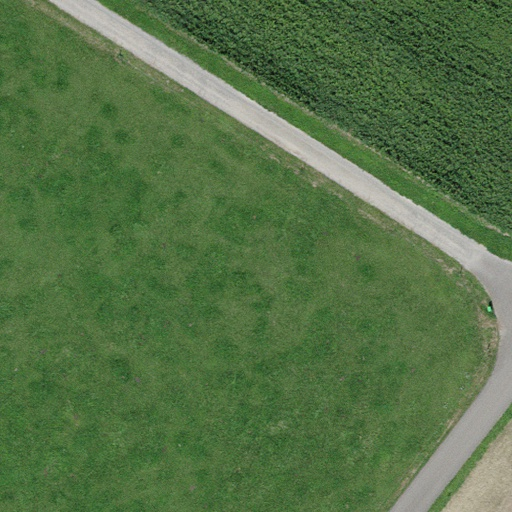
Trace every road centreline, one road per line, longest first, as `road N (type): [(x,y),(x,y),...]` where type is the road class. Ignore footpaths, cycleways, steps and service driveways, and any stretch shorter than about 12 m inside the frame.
road 1 (track): [(71,0),(511,275)]
road 2 (track): [(511,402),(427,511)]
